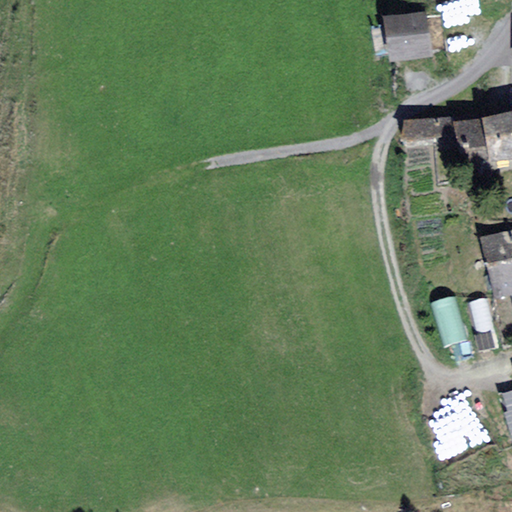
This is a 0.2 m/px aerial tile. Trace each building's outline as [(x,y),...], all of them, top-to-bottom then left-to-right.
[(430,55),(425,17),(389,22),(395,60),(430,55)] [(511,118),(486,122),(490,159),(511,156),(511,118)] [(408,140),(456,134),(455,125),(454,119),(408,124),(408,140)] [(486,122),(455,125),(456,134),(459,163),(490,159),(486,122)] [(511,235),(486,243),(493,269),(511,263),(511,235)] [(511,292),(511,263),(493,269),(500,295),(511,292)] [(436,302),(442,345),(464,342),(459,299),(436,302)]
